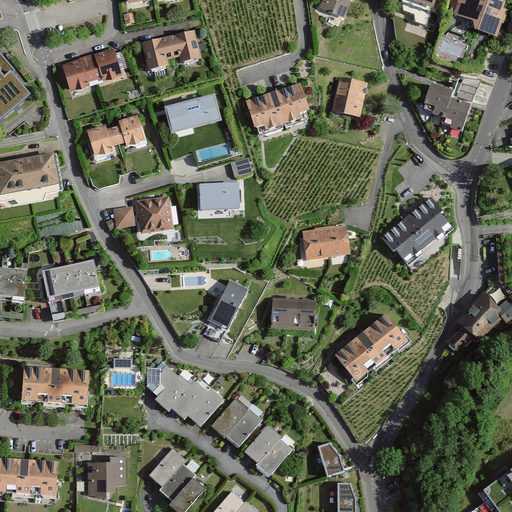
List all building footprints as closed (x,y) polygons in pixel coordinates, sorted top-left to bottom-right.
[(324,0),(325,1),(322,8),(344,17),(350,0),(324,0)] [(436,0),(411,0),(433,9),(436,0)] [(507,3),(495,0),(467,0),(467,3),(460,1),(456,15),(476,21),(474,29),(497,35),(507,3)] [(195,33),(169,39),(174,59),(182,57),(183,62),(201,58),(195,33)] [(174,59),(169,39),(145,45),(151,70),(167,66),(166,61),(174,59)] [(113,51),(89,59),(96,81),(104,78),(105,82),(122,76),(113,51)] [(96,81),(89,59),(65,68),(74,92),(90,87),(89,83),(96,81)] [(0,120),(29,95),(11,73),(0,82),(0,75),(5,72),(0,66),(0,120)] [(367,85),(342,80),(334,111),(360,117),(367,85)] [(453,91),(433,84),(424,109),(447,117),(445,124),(463,130),(472,105),(451,98),(453,91)] [(301,85),(249,103),(257,127),(266,123),(269,130),(302,118),(300,112),(309,109),(301,85)] [(214,94),(165,107),(172,131),(220,118),(214,94)] [(122,126),(115,129),(120,144),(127,142),(129,146),(146,141),(138,117),(121,123),(122,126)] [(120,144),(115,129),(107,131),(105,127),(89,132),(98,157),(114,151),(113,146),(120,144)] [(55,156),(0,165),(0,180),(3,194),(60,184),(55,156)] [(236,182),(200,183),(201,209),(237,208),(236,182)] [(0,201),(17,199),(18,204),(61,197),(60,186),(0,196),(0,201)] [(426,196),(379,235),(397,258),(403,251),(406,255),(437,232),(434,227),(441,223),(432,214),(435,210),(426,196)] [(169,200),(140,203),(143,232),(172,229),(169,200)] [(134,208),(116,210),(118,228),(135,226),(134,208)] [(345,229),(325,232),(329,260),(348,257),(345,229)] [(329,260),(325,232),(306,234),(309,262),(329,260)] [(94,261),(81,264),(87,289),(100,286),(94,261)] [(68,267),(73,292),(87,289),(81,264),(68,267)] [(56,270),(62,295),(73,292),(68,267),(56,270)] [(15,271),(3,270),(2,296),(13,297),(15,271)] [(62,295),(56,270),(44,272),(50,297),(62,295)] [(15,271),(13,297),(25,297),(27,272),(15,271)] [(247,291),(233,283),(214,319),(228,327),(247,291)] [(466,326),(449,340),(458,353),(495,320),(510,321),(511,319),(511,299),(501,311),(486,294),(462,321),(466,326)] [(288,327),(288,301),(275,301),(274,327),(288,327)] [(288,327),(301,327),(301,301),(288,301),(288,327)] [(314,302),(301,301),(301,327),(313,328),(314,302)] [(408,342),(387,317),(338,357),(359,382),(408,342)] [(130,369),(130,361),(114,360),(113,368),(130,369)] [(172,407),(189,388),(166,366),(155,378),(168,391),(158,402),(168,411),(172,407)] [(89,373),(27,369),(25,401),(87,405),(89,373)] [(186,419),(189,416),(209,395),(195,383),(189,388),(172,407),(186,419)] [(213,391),(209,395),(189,416),(201,426),(224,401),(213,391)] [(228,437),(248,413),(235,402),(216,426),(228,437)] [(260,422),(248,413),(228,437),(240,447),(260,422)] [(259,464),(280,440),(269,430),(248,454),(259,464)] [(293,451),(280,440),(259,464),(271,475),(293,451)] [(315,445),(322,475),(342,471),(338,456),(330,442),(315,445)] [(99,454),(99,445),(75,446),(75,455),(99,454)] [(153,476),(165,487),(183,466),(186,462),(173,452),(153,476)] [(113,465),(92,464),(91,496),(106,497),(106,491),(116,491),(116,485),(125,485),(126,459),(113,458),(113,465)] [(57,464),(0,460),(0,492),(56,495),(57,464)] [(162,491),(175,502),(193,480),(196,477),(183,466),(165,487),(162,491)] [(483,503),(470,511),(511,511),(511,469),(476,494),(483,503)] [(193,480),(175,502),(172,506),(179,511),(186,511),(205,490),(193,480)] [(332,481),(332,511),(350,511),(351,498),(346,481),(332,481)] [(239,511),(245,507),(233,496),(217,511),(239,511)] [(256,511),(248,503),(245,507),(239,511),(256,511)]
